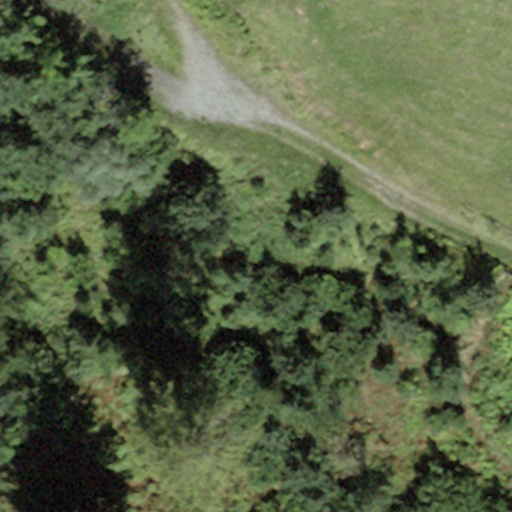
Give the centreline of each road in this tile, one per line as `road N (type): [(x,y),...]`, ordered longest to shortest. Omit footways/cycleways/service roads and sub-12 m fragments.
road 1 (track): [(511,274),(218,108)]
road 2 (track): [(53,0),(218,108)]
